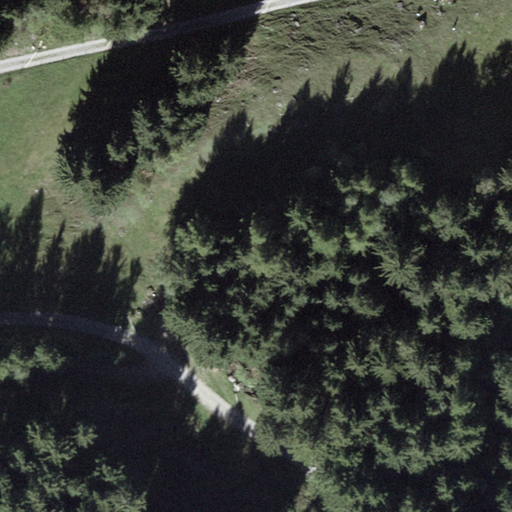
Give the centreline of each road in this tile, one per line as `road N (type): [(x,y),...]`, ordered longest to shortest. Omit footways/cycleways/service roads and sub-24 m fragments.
road 1 (track): [(355,511),(316,471),(150,348),(56,321),(0,319)]
road 2 (track): [(0,68),(307,0)]
